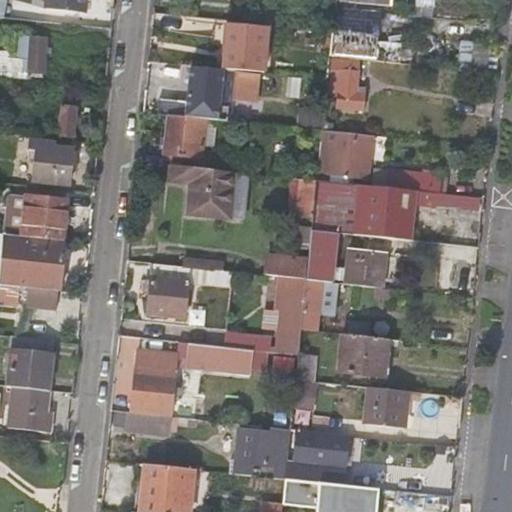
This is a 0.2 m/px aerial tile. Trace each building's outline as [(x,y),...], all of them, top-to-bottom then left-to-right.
[(82,0),(46,0),(46,6),(82,10),(82,0)] [(277,0),(264,0),(263,16),(276,17),(277,0)] [(355,0),(341,0),(337,40),(335,56),(351,58),(353,41),(357,0),(355,0)] [(228,68),(267,72),(268,53),(259,53),(261,31),(232,28),(228,68)] [(23,71),(39,73),(43,37),(13,33),(10,50),(26,53),(23,71)] [(351,58),(385,61),(387,44),(353,41),(351,58)] [(336,107),(361,109),(363,92),(355,91),(358,61),(342,60),(340,70),(332,70),(330,88),(338,89),(336,107)] [(182,71),(179,98),(188,99),(191,72),(182,71)] [(168,113),(172,114),(207,117),(217,118),(221,75),(191,72),(188,99),(179,98),(169,97),(168,113)] [(283,91),(304,93),(306,81),(284,79),(283,91)] [(75,136),(79,105),(62,103),(58,134),(75,136)] [(207,117),(172,114),(170,135),(169,144),(168,152),(204,155),(205,145),(207,117)] [(217,118),(207,117),(205,145),(214,146),(217,118)] [(161,143),(169,144),(170,135),(162,134),(161,143)] [(343,154),(358,156),(359,140),(326,137),(322,172),(341,174),(343,154)] [(34,181),(69,185),(70,170),(78,171),(80,151),(38,146),(34,181)] [(224,169),(235,171),(258,173),(259,157),(225,154),(224,169)] [(219,182),(220,169),(173,164),(171,177),(189,178),(188,194),(186,212),(203,213),(206,181),(219,182)] [(224,169),(220,169),(219,182),(206,181),(203,213),(231,216),(235,171),(224,169)] [(314,213),(318,179),(294,177),(291,211),(314,213)] [(354,233),(412,239),(417,190),(360,184),(354,233)] [(29,236),(62,240),(67,200),(11,194),(7,234),(29,236)] [(338,232),(312,229),(309,260),(307,278),(321,280),(325,246),(336,247),(338,232)] [(56,289),(57,289),(62,240),(29,236),(7,234),(5,234),(0,280),(0,282),(31,286),(56,289)] [(347,282),(383,286),(387,251),(350,248),(347,282)] [(155,262),(179,265),(180,252),(156,251),(155,262)] [(307,278),(309,260),(271,257),(269,274),(299,277),(307,278)] [(215,268),(179,265),(155,262),(153,281),(147,281),(146,294),(151,294),(149,314),(186,317),(190,279),(214,281),(215,268)] [(302,329),(317,331),(321,290),(330,291),(331,281),(321,280),(307,278),(306,283),(302,329)] [(300,347),(302,329),(306,283),(287,281),(286,292),(285,310),(283,326),(279,326),(277,344),(300,347)] [(56,289),(31,286),(29,304),(54,306),(56,289)] [(235,346),(250,348),(252,333),(228,330),(226,346),(235,346)] [(384,338),(340,333),(336,371),(380,376),(384,338)] [(55,339),(12,335),(7,384),(12,385),(48,388),(49,388),(55,339)] [(186,342),(176,341),(175,353),(174,363),(185,364),(186,342)] [(226,346),(186,342),(185,364),(248,370),(250,348),(235,346),(226,346)] [(277,351),(299,353),(300,347),(277,344),(277,351)] [(170,410),(174,363),(175,353),(140,349),(134,407),(170,410)] [(296,378),(314,380),(317,356),(299,354),(296,378)] [(48,388),(12,385),(8,426),(50,430),(52,412),(45,411),(48,388)] [(408,390),(371,386),(367,424),(404,428),(408,390)] [(129,427),(155,429),(156,415),(130,413),(129,427)] [(235,472),(252,473),(253,459),(274,461),(272,476),(286,477),(287,466),(291,427),(272,425),(271,429),(240,425),(237,457),(235,472)] [(307,468),(287,466),(286,477),(315,480),(343,483),(345,462),(348,433),(311,429),(311,434),(302,433),(299,457),(308,458),(307,468)] [(142,511),(146,511),(189,511),(194,467),(148,462),(146,478),(142,511)] [(137,511),(142,511),(146,478),(140,477),(137,511)] [(335,511),(337,484),(306,482),(304,511),(286,510),(286,511),(335,511)] [(259,493),(244,491),(242,505),(257,507),(259,493)] [(364,511),(366,495),(340,492),(337,511),(364,511)]
